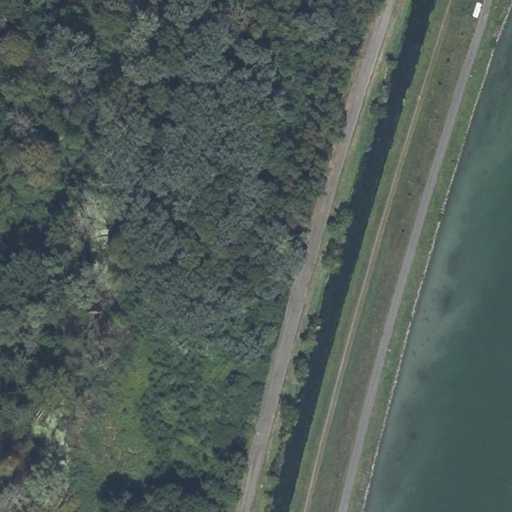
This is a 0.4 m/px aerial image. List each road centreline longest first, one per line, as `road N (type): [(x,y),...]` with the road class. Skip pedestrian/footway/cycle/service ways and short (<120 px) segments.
road 1 (track): [(457,0),(416,106),(309,511)]
road 2 (track): [(488,0),(420,216),(342,511)]
